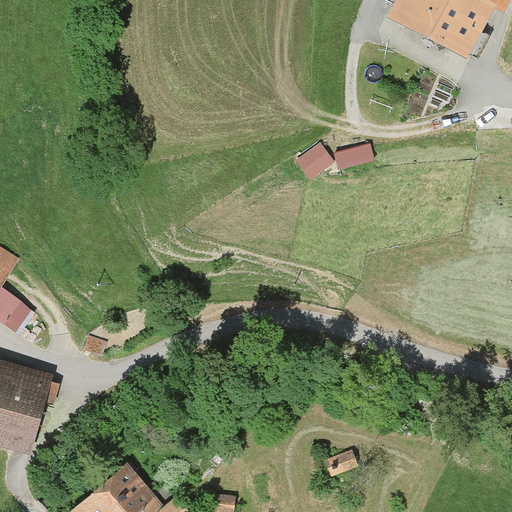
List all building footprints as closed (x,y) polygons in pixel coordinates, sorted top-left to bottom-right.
[(511,0),(403,0),(392,22),(471,62),(498,9),(508,14),(511,4),(511,0)] [(338,169),(324,149),(301,165),(315,185),(338,169)] [(375,151),(343,158),(347,176),(379,169),(375,151)] [(0,321),(17,333),(32,311),(2,291),(21,264),(0,249),(0,321)] [(105,344),(89,341),(87,357),(103,359),(105,344)] [(0,446),(31,455),(53,377),(0,362),(0,446)] [(331,453),(337,471),(361,463),(355,446),(331,453)] [(165,511),(130,467),(73,511),(189,511),(180,500),(165,511)]
